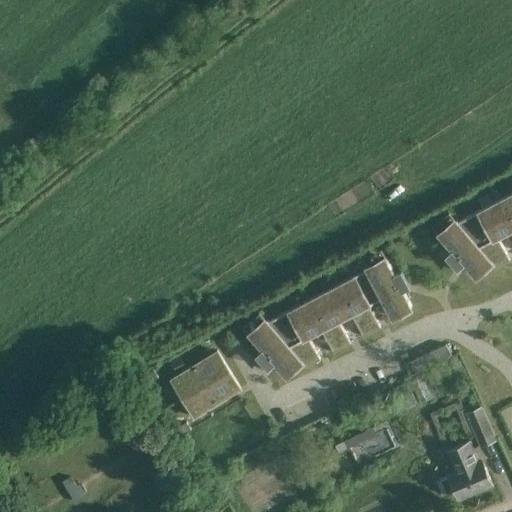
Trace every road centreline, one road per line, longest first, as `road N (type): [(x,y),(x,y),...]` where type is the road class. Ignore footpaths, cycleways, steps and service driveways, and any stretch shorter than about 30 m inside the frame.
road 1 (track): [(280,0),(0,226)]
road 2 (residential): [(229,347),(272,404),(438,327)]
